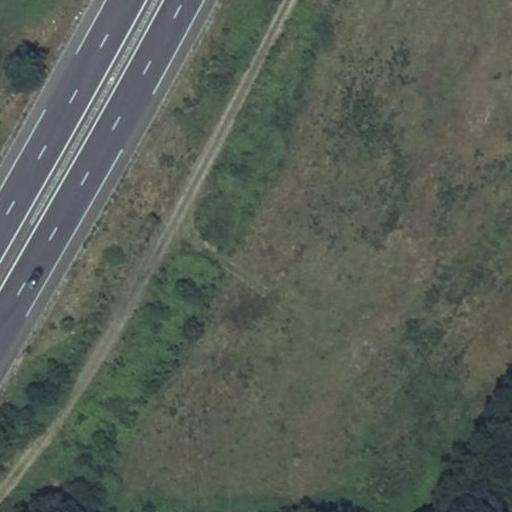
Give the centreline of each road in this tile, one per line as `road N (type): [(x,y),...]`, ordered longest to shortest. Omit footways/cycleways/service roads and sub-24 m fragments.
road 1 (track): [(0,492),(44,439),(292,0)]
road 2 (trunk): [(0,322),(180,0)]
road 3 (trunk): [(123,0),(0,220)]
